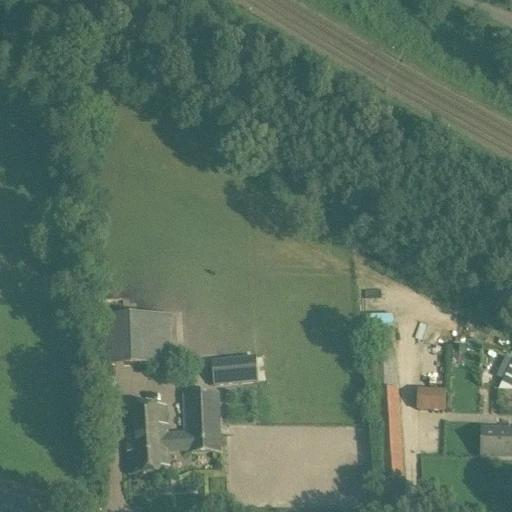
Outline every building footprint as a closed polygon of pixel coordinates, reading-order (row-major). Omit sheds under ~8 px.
[(107,369),(171,367),(169,319),(105,321),(107,369)] [(379,480),(403,478),(394,330),(370,332),(379,480)] [(215,387),(256,383),(254,359),(212,363),(215,387)] [(511,366),(501,385),(511,390),(511,366)] [(408,406),(434,404),(433,385),(407,386),(408,406)] [(165,407),(124,410),(129,478),(169,475),(168,454),(186,453),(186,455),(221,454),(218,395),(183,397),(185,434),(167,435),(165,407)] [(511,430),(481,430),(481,458),(511,459),(511,430)]
